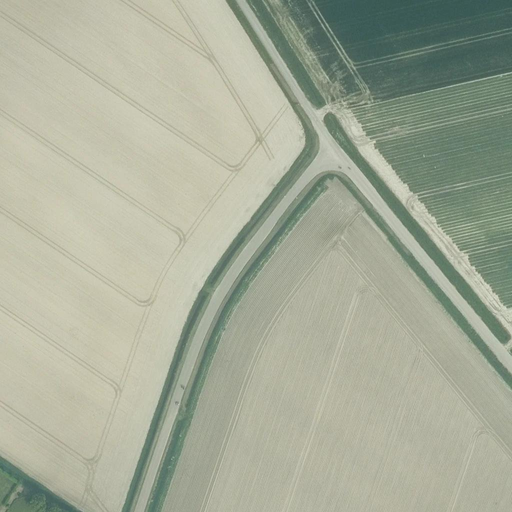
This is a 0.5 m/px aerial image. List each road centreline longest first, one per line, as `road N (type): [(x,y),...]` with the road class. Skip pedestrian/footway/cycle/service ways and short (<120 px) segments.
road 1 (unclassified): [(141,511),(220,296),(334,153)]
road 2 (unclassified): [(511,366),(334,153)]
road 3 (unclassified): [(334,153),(240,0)]
